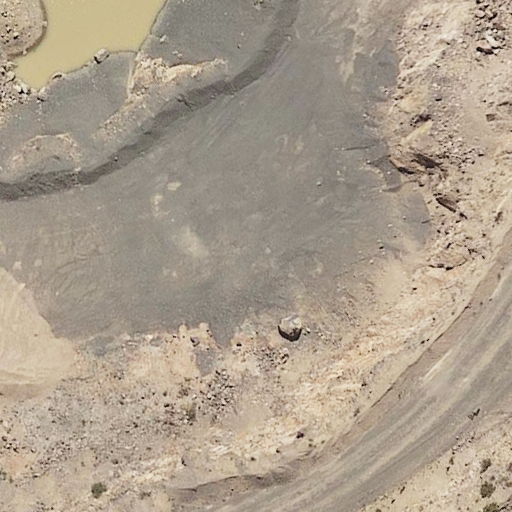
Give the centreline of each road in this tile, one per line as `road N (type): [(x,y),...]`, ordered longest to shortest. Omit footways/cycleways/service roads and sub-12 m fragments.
road 1 (track): [(0,218),(101,202),(193,156),(275,93),(312,29),(316,0)]
road 2 (track): [(511,306),(454,378),(353,475),(285,511)]
